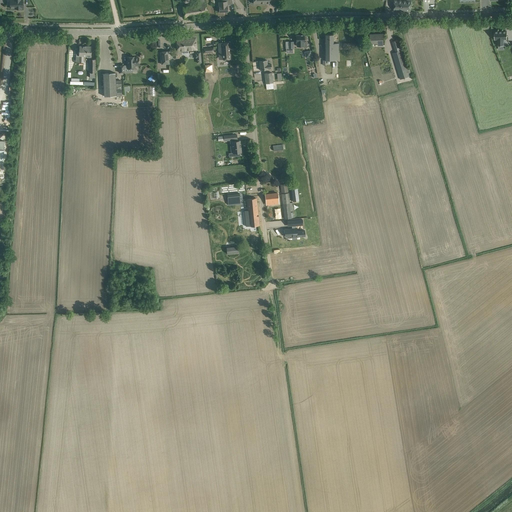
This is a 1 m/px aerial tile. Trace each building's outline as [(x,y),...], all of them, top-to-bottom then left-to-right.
[(7,0),(7,5),(10,5),(10,8),(15,8),(15,9),(18,9),(22,9),(22,8),(22,0),(9,0),(10,0),(7,0)] [(392,1),(391,6),(394,6),(394,10),(402,10),(402,1),(401,1),(395,0),(395,1),(392,1)] [(402,1),(402,10),(410,11),(411,0),(406,0),(406,1),(402,1)] [(228,11),(227,1),(218,2),(219,6),(216,6),(217,11),(219,11),(219,12),(228,11)] [(207,14),(205,2),(198,3),(198,4),(183,7),(184,18),(207,14)] [(494,35),(493,35),(493,38),(494,38),(494,40),(495,40),(497,39),(498,43),(498,45),(498,49),(503,49),(503,45),(504,45),(504,44),(504,42),(504,39),(506,39),(507,39),(507,31),(506,31),(502,31),(499,31),(495,31),(494,31),(494,35)] [(333,34),(325,35),(325,60),(336,60),(338,60),(338,43),(333,43),(333,34)] [(383,45),(383,34),(370,35),(370,43),(378,43),(378,46),(383,45)] [(296,36),(295,36),(295,40),(296,40),(296,42),(297,42),(297,46),(303,46),(304,47),(307,47),(307,42),(304,42),(304,35),(301,35),(296,35),(296,36)] [(263,44),(255,44),(255,59),(263,58),(263,56),(267,56),(267,53),(272,53),(272,58),(278,58),(278,50),(276,50),(276,37),(265,37),(266,45),(263,46),(263,44)] [(181,39),(181,40),(177,41),(178,50),(183,50),(183,53),(188,52),(187,50),(196,49),(195,39),(187,40),(187,39),(181,39)] [(399,40),(392,42),(395,52),(392,53),(394,58),(400,79),(410,77),(400,45),(399,40)] [(288,41),(286,41),(286,48),(286,52),(293,52),(293,48),(294,48),(294,41),(288,41)] [(223,56),(223,59),(230,59),(229,48),(230,48),(230,42),(218,43),(219,52),(223,52),(223,55),(222,55),(223,56)] [(76,55),(76,61),(79,61),(79,62),(83,63),(83,56),(86,56),(86,57),(91,57),(91,51),(91,46),(79,46),(79,50),(76,50),(76,55)] [(161,64),(169,63),(168,51),(160,52),(161,64)] [(127,65),(118,65),(119,72),(125,72),(125,69),(133,68),(135,68),(135,66),(139,65),(139,57),(132,58),(132,57),(127,57),(127,65)] [(267,60),(259,61),(260,70),(268,69),(271,68),(271,64),(267,64),(267,60)] [(115,80),(115,73),(103,74),(104,96),(122,96),(121,80),(115,80)] [(272,73),(265,74),(266,83),(273,82),(272,73)] [(345,89),(365,88),(365,77),(345,78),(345,89)] [(358,93),(346,94),(346,103),(358,103),(358,93)] [(340,95),(328,98),(335,137),(347,135),(340,95)] [(237,134),(229,135),(229,140),(232,139),(232,143),(231,143),(232,146),(233,153),(233,156),(240,155),(240,152),(241,152),(241,147),(240,144),(240,141),(238,141),(237,141),(237,134)] [(298,185),(291,186),(291,189),(293,199),(299,198),(298,188),(298,185)] [(239,193),(227,194),(228,205),(236,204),(236,201),(240,201),(239,193)] [(277,193),(265,194),(266,205),(278,204),(277,193)] [(285,219),(291,218),(290,211),(294,211),(293,203),(290,203),(288,193),(282,194),(285,219)] [(246,226),(259,225),(256,198),(247,199),(248,208),(245,209),(246,215),(244,215),(244,218),(245,218),(246,226)] [(292,228),(285,229),(285,230),(285,233),(285,236),(286,236),(293,236),(293,237),(297,237),(305,236),(304,230),(296,231),(296,228),(295,228),(295,225),(303,225),(302,219),(290,220),(291,226),(292,226),(292,228)] [(215,230),(216,247),(223,247),(223,242),(226,242),(225,226),(220,226),(220,230),(215,230)]
